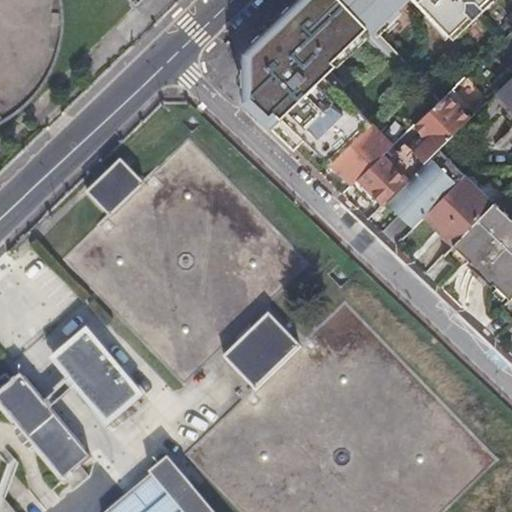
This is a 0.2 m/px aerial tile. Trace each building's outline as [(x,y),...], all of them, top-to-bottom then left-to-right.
[(0,0),(0,122),(2,121),(9,116),(15,111),(21,106),(26,100),(31,94),(36,87),(40,80),(43,73),(47,65),(49,58),(51,50),(53,42),(53,34),(54,26),(54,18),(53,10),(51,2),(50,0),(0,0)] [(343,0),(296,0),(243,51),(243,101),(294,149),(305,139),(353,184),(354,183),(393,145),(347,100),(325,77),(337,64),(334,61),(354,40),(380,67),(394,53),(378,37),(343,0)] [(343,0),(378,37),(400,15),(391,6),(397,0),(416,0),(454,39),(495,0),(343,0)] [(511,76),(498,91),(508,100),(506,102),(511,108),(511,76)] [(439,102),(415,125),(424,134),(411,147),(406,142),(398,149),(393,145),(354,183),(353,184),(378,208),(385,201),(403,184),(403,183),(438,149),(461,127),(464,124),(469,119),(445,95),(440,101),(439,102)] [(223,357),(268,313),(312,268),(189,142),(142,186),(109,219),(62,264),(94,297),(182,388),(215,363),(223,357)] [(451,161),(438,149),(403,183),(403,184),(385,201),(412,227),(424,216),(464,176),(464,175),(451,161)] [(85,194),(109,219),(142,186),(118,161),(85,194)] [(491,203),(464,176),(424,216),(441,233),(443,231),(453,240),(451,243),(453,244),(491,203)] [(509,298),(511,294),(511,219),(493,201),(491,203),(453,244),(477,267),(479,265),(493,278),(490,280),(509,298)] [(344,306),(300,346),(255,390),(246,397),(186,454),(209,479),(240,511),(447,511),(498,463),(344,306)] [(300,346),(297,343),(268,313),(223,357),(252,387),(255,390),(300,346)] [(66,382),(72,389),(106,428),(144,396),(85,328),(47,360),(66,382)] [(44,402),(25,379),(24,379),(20,375),(12,382),(5,374),(0,378),(0,408),(56,473),(63,480),(80,466),(79,465),(89,457),(81,448),(82,447),(49,408),(44,402)] [(72,389),(66,382),(44,402),(49,408),(72,389)] [(106,511),(213,511),(195,491),(167,458),(149,472),(151,474),(106,511)] [(13,511),(0,496),(0,495),(0,511),(13,511)]
